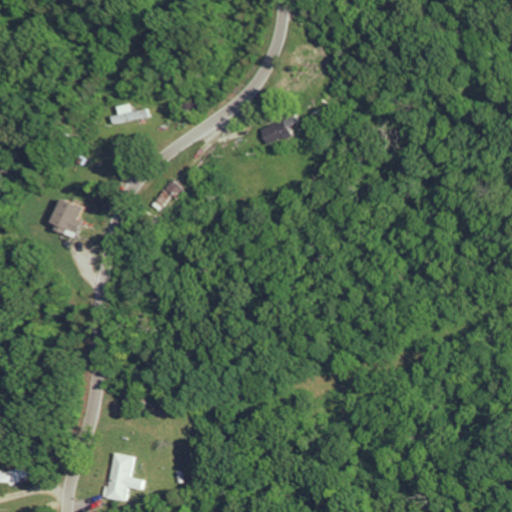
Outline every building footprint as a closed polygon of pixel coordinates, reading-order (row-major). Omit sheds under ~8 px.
[(124,125),(163,117),(161,109),(147,112),(145,104),(131,107),(132,115),(122,117),(124,125)] [(275,146),(301,136),(295,119),(269,128),(275,146)] [(158,201),(165,207),(176,195),(180,199),(188,190),(177,180),(158,201)] [(91,206),(71,200),(63,231),(85,237),(90,221),(87,220),(91,206)] [(143,457),(123,453),(117,487),(112,487),(110,498),(134,502),(136,488),(151,491),(153,480),(140,478),(143,457)] [(0,489),(39,481),(36,468),(13,473),(12,471),(0,473),(0,489)]
